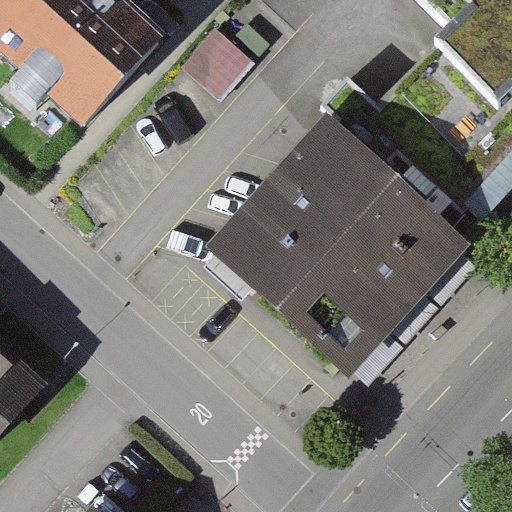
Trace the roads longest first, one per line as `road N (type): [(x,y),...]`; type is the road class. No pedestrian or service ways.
road 1 (residential): [(316,511),(0,232)]
road 2 (primary): [(511,405),(415,511)]
